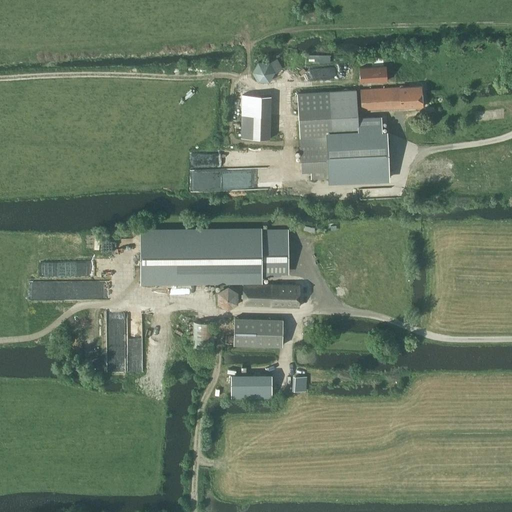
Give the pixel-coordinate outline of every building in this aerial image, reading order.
[(361,82),(387,81),(386,66),(360,67),(361,82)] [(421,85),(389,87),(361,89),(362,110),(423,106),(421,85)] [(330,90),(297,91),(299,136),(327,135),(332,134),(358,133),(358,117),(356,89),(330,90)] [(382,116),(358,117),(358,133),(382,132),(382,116)] [(327,135),(299,136),(301,172),(329,171),(329,180),(389,177),(387,132),(382,132),(358,133),(332,134),(327,135)] [(261,229),(141,230),(141,281),(262,280),(262,274),(281,273),(281,271),(288,271),(288,229),(261,230),(261,229)] [(228,283),(218,289),(218,301),(229,307),(239,301),(239,289),(228,283)] [(300,284),(273,284),(244,284),(243,305),(299,306),(300,284)] [(282,345),(283,318),(235,317),(234,344),(282,345)] [(215,347),(215,321),(194,321),(193,347),(215,347)] [(271,375),(232,375),(232,396),(248,396),(271,396),(271,375)] [(305,390),(306,376),(296,376),(295,390),(305,390)]
